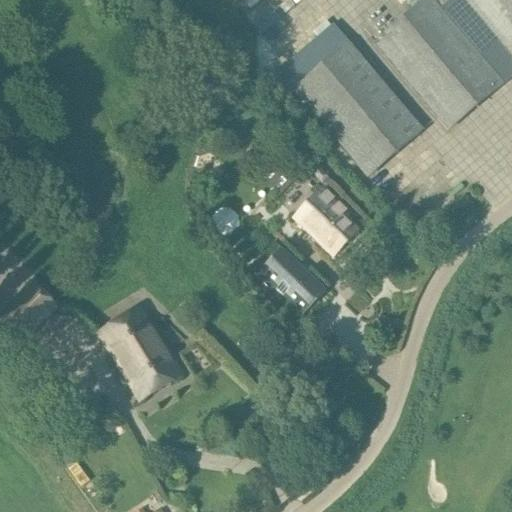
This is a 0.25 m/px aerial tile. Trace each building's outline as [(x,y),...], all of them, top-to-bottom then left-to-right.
[(431,0),(424,0),(373,43),(377,48),(434,116),(447,131),(511,77),(511,0),(433,0),(433,1),(431,0)] [(283,79),(354,163),(367,178),(422,132),(338,33),(283,79)] [(333,258),(358,232),(346,220),(351,215),(323,188),(293,219),(333,258)] [(256,276),(285,305),(300,319),(325,293),(310,279),(281,251),(256,276)] [(0,352),(38,392),(52,406),(68,391),(21,342),(56,309),(42,294),(33,285),(0,315),(0,352)] [(180,378),(138,310),(99,334),(141,402),(180,378)] [(64,358),(86,346),(70,317),(57,325),(61,332),(52,337),(64,358)]
